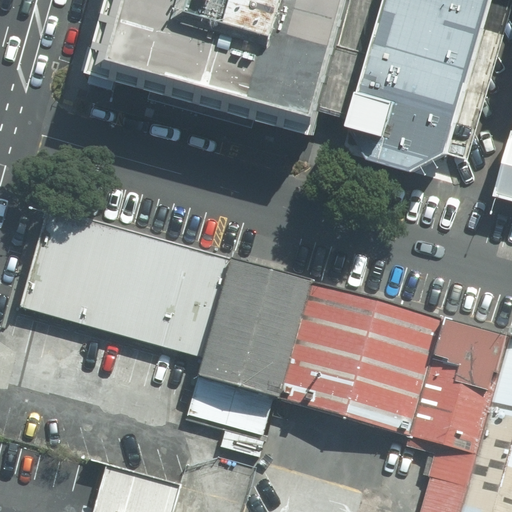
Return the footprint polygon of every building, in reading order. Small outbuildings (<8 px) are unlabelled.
[(326,137),(364,0),(127,0),(106,75),(326,137)] [(487,0),(397,0),(360,132),(443,156),(487,0)] [(511,131),(511,132),(494,191),(511,195),(511,131)] [(223,257),(43,206),(14,305),(194,356),(223,257)] [(306,281),(223,257),(190,373),(272,397),(306,281)] [(436,316),(306,281),(273,397),(403,433),(436,316)] [(506,334),(436,316),(404,434),(475,452),(506,334)] [(511,511),(511,336),(506,334),(459,511),(511,511)] [(169,511),(178,484),(105,465),(91,511),(169,511)]
